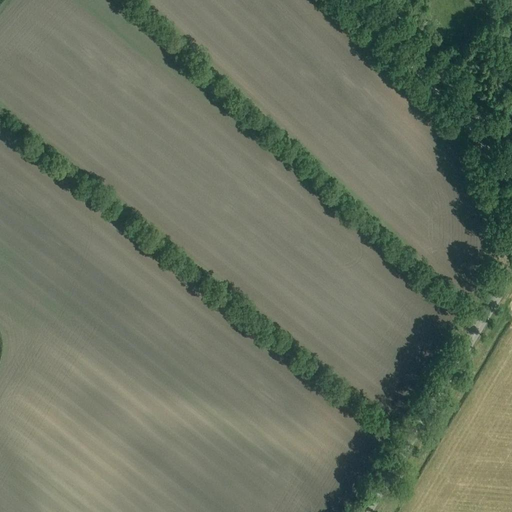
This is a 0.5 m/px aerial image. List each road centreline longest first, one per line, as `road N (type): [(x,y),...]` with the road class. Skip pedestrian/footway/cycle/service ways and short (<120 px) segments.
road 1 (unclassified): [(369,511),(511,273)]
road 2 (tertiary): [(373,0),(511,152)]
